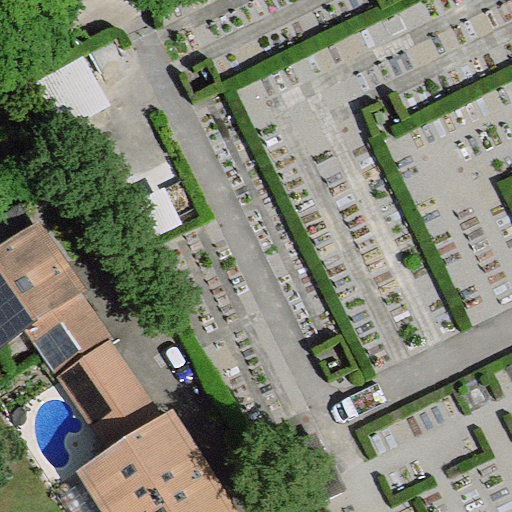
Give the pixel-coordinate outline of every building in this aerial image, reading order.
[(113,104),(86,57),(41,82),(67,129),(113,104)] [(0,352),(28,333),(76,299),(52,265),(20,219),(0,232),(0,265),(0,266),(0,265),(0,352)] [(59,378),(112,342),(76,299),(28,333),(43,354),(59,378)] [(116,461),(169,427),(112,342),(59,378),(116,461)] [(114,511),(151,511),(202,480),(169,427),(116,461),(92,477),(114,511)] [(344,494),(317,439),(289,453),(316,508),(344,494)] [(222,511),(202,480),(151,511),(222,511)]
